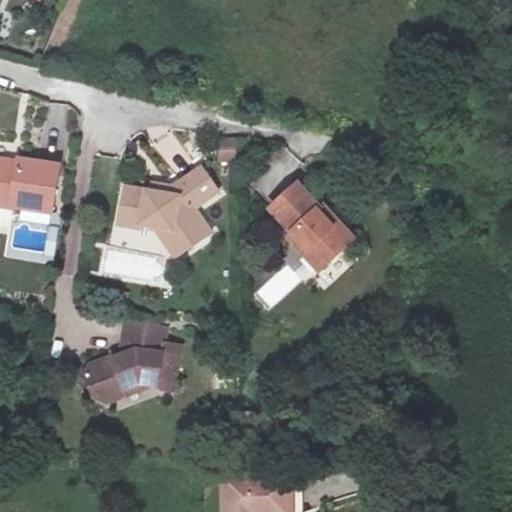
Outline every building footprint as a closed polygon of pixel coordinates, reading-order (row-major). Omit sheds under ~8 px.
[(236,138),(219,139),(220,161),(237,161),(236,138)] [(3,156),(0,155),(0,202),(49,210),(57,164),(19,158),(18,164),(2,161),(3,156)] [(173,191),(128,185),(123,224),(145,226),(145,223),(157,224),(166,236),(172,232),(187,251),(214,231),(196,205),(220,188),(204,166),(174,185),(173,191)] [(351,241),(297,187),(273,213),(293,234),(289,238),(306,256),(311,251),(325,266),(351,241)] [(311,251),(306,256),(320,272),(325,266),(311,251)] [(254,295),(270,312),(303,281),(286,264),(254,295)] [(169,327),(127,322),(123,351),(131,355),(98,378),(115,404),(128,405),(140,397),(135,392),(154,381),(158,389),(176,389),(179,352),(166,351),(169,327)] [(254,511),(254,508),(292,507),(292,476),(222,477),(221,511),(254,511)]
